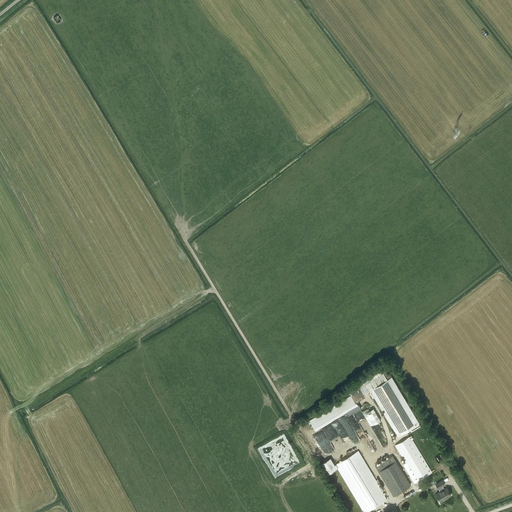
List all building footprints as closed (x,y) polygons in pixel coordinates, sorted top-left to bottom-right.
[(57,22),(65,17),(61,12),(53,17),(57,22)] [(397,436),(419,423),(392,377),(370,390),(397,436)] [(348,416),(361,408),(358,404),(357,405),(355,403),(365,397),(359,388),(350,393),(351,395),(309,421),(315,431),(345,412),(348,416)] [(343,418),(333,422),(337,434),(347,431),(350,440),(357,438),(356,434),(356,428),(352,428),(350,421),(352,420),(363,420),(363,424),(361,424),(362,427),(366,427),(366,425),(370,425),(371,426),(381,422),(376,408),(370,410),(369,409),(362,411),(358,411),(358,414),(357,414),(344,418),(343,418)] [(325,448),(332,444),(324,430),(314,436),(324,453),(327,451),(325,448)] [(409,437),(395,445),(417,482),(424,478),(431,473),(424,461),(409,437)] [(286,468),(290,466),(289,457),(286,457),(285,450),(282,444),(277,444),(265,450),(265,451),(276,472),(275,464),(276,466),(276,470),(278,473),(278,469),(284,468),(285,468),(286,468)] [(371,511),(371,510),(387,500),(358,451),(335,465),(330,458),(318,465),(325,476),(338,468),(363,511),(371,511)] [(375,466),(379,471),(393,496),(411,486),(396,461),(392,456),(375,466)] [(440,492),(436,494),(441,502),(446,499),(445,499),(451,495),(447,488),(445,489),(443,486),(445,484),(442,481),(436,484),(440,492)]
